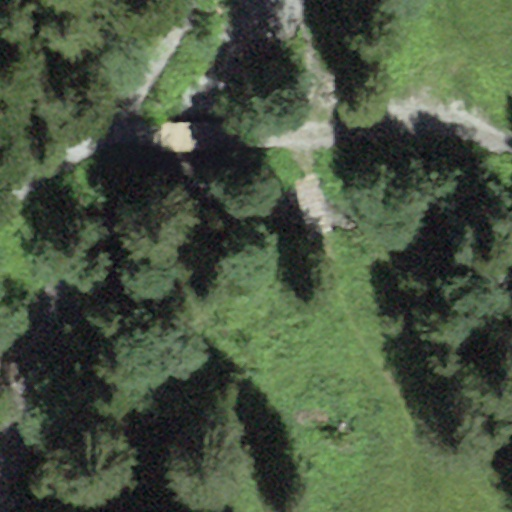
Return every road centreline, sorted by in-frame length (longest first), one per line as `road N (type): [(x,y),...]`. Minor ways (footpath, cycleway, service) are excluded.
road 1 (track): [(110,139),(449,133),(511,151)]
road 2 (track): [(197,0),(166,63),(110,139)]
road 3 (track): [(110,139),(0,203)]
